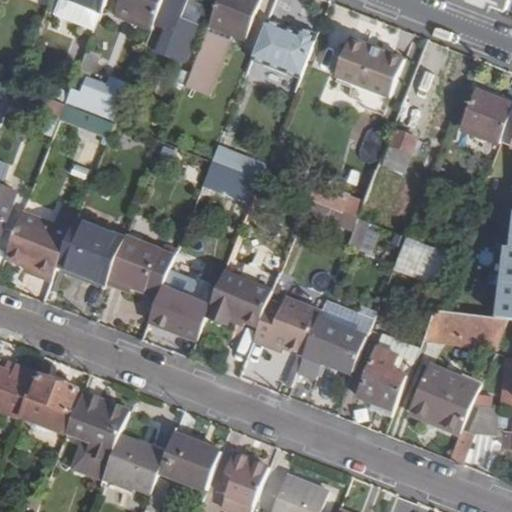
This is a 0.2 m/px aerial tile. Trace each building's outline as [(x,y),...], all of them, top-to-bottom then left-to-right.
[(59,0),(54,15),(96,31),(103,14),(108,0),(59,0)] [(123,0),(117,17),(153,30),(155,25),(165,0),(123,0)] [(165,0),(155,25),(165,29),(157,52),(185,63),(200,26),(195,23),(182,18),(189,1),(189,0),(165,0)] [(263,0),(222,0),(212,26),(187,88),(210,96),(224,61),(233,35),(248,40),(263,0)] [(202,6),(189,1),(182,18),(195,23),(202,6)] [(299,33),(269,21),(253,62),(303,81),(320,36),(300,28),(299,33)] [(396,87),(407,61),(353,40),(338,78),(373,91),(366,110),(385,117),(392,99),(396,87)] [(103,55),(89,49),(67,106),(76,109),(77,107),(116,122),(127,92),(94,79),(103,55)] [(0,65),(0,74),(9,78),(13,70),(0,65)] [(167,87),(182,93),(190,73),(175,68),(167,87)] [(108,84),(126,91),(129,85),(110,78),(108,84)] [(0,98),(8,102),(14,87),(0,82),(0,98)] [(41,95),(18,86),(11,105),(33,114),(35,110),(41,95)] [(55,88),(53,95),(65,100),(68,93),(55,88)] [(511,104),(479,91),(465,131),(501,145),(502,142),(511,117),(511,104)] [(67,106),(41,95),(35,110),(61,121),(67,106)] [(61,121),(61,122),(110,140),(116,125),(76,109),(67,106),(61,121)] [(511,117),(502,142),(511,146),(511,117)] [(420,141),(397,132),(391,146),(383,166),(407,175),(414,155),(420,141)] [(165,147),(159,160),(171,165),(176,152),(165,147)] [(248,159),(220,147),(214,162),(223,166),(240,173),(243,174),(248,159)] [(223,166),(214,162),(204,187),(254,207),(263,182),(243,174),(240,173),(223,166)] [(89,172),(74,167),(71,176),(86,182),(89,172)] [(312,201),(346,214),(352,198),(319,185),(312,201)] [(0,187),(0,240),(18,195),(0,187)] [(309,203),(303,219),(319,225),(318,226),(325,229),(327,224),(340,229),(344,216),(309,203)] [(55,226),(25,213),(7,259),(38,270),(37,275),(54,282),(60,267),(74,233),(79,220),(81,214),(62,207),(55,226)] [(79,220),(74,233),(60,267),(108,287),(111,280),(127,240),(79,220)] [(382,229),(360,220),(350,246),(362,251),(361,253),(371,257),(382,229)] [(128,236),(127,240),(111,280),(161,299),(165,289),(177,256),(176,256),(163,250),(128,236)] [(457,258),(408,238),(397,266),(446,285),(457,258)] [(511,240),(510,240),(500,318),(508,319),(510,320),(511,319),(511,240)] [(163,250),(176,256),(179,251),(165,245),(163,250)] [(241,278),(275,291),(280,278),(246,265),(241,278)] [(241,278),(227,273),(211,315),(233,324),(235,319),(261,328),(271,302),(275,291),(241,278)] [(213,308),(165,289),(161,299),(151,323),(200,342),(211,315),(213,308)] [(284,307),(271,302),(261,328),(256,343),(268,348),(270,344),(306,357),(321,319),(324,312),(287,298),(284,307)] [(321,319),(368,337),(378,313),(362,306),(359,314),(328,301),(324,312),(321,319)] [(498,319),(436,311),(425,342),(498,350),(510,320),(508,319),(500,318),(498,319)] [(368,337),(321,319),(306,357),(300,374),(318,381),(325,364),(355,375),(369,337),(368,337)] [(395,371),(411,377),(421,350),(385,336),(380,348),(401,357),(395,371)] [(380,348),(361,399),(397,412),(411,377),(395,371),(401,357),(380,348)] [(17,368),(0,362),(0,410),(9,414),(22,419),(23,417),(30,398),(40,372),(19,363),(17,368)] [(432,366),(412,416),(463,436),(474,409),(475,406),(483,387),(432,366)] [(82,391),(43,376),(35,399),(30,398),(23,417),(70,436),(70,435),(77,416),(73,414),(82,391)] [(133,412),(86,394),(77,416),(70,435),(94,444),(89,456),(112,465),(123,437),(133,412)] [(511,409),(475,406),(474,409),(492,415),(488,428),(508,434),(511,434),(511,409)] [(492,415),(474,409),(463,436),(457,449),(470,453),(480,456),(488,428),(492,415)] [(9,414),(0,410),(0,426),(4,428),(9,414)] [(177,434),(169,454),(153,495),(147,511),(151,511),(160,511),(174,479),(209,491),(224,452),(177,434)] [(123,437),(112,465),(107,477),(153,495),(169,454),(123,437)] [(470,453),(457,449),(453,461),(466,466),(470,453)] [(236,478),(224,509),(232,511),(254,511),(272,468),(237,454),(228,475),(236,478)] [(329,493),(290,477),(276,511),(321,511),(324,505),(329,493)]
